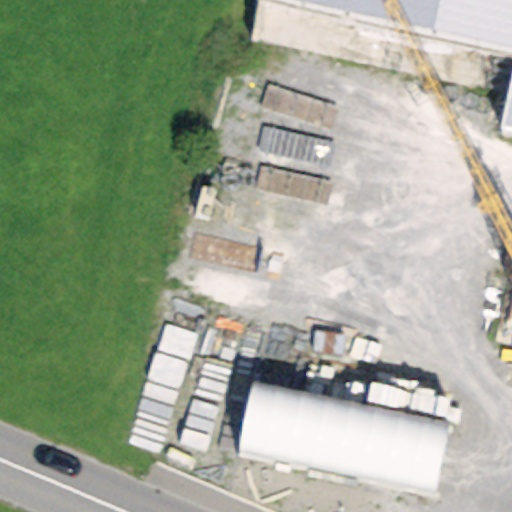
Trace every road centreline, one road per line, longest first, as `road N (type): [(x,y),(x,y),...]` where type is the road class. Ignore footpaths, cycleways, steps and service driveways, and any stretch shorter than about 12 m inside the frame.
road 1 (unknown): [(352,495),(441,497),(496,511)]
road 2 (primary): [(0,461),(117,511)]
